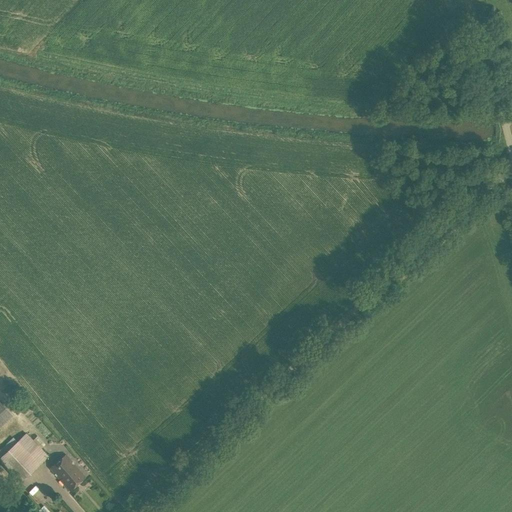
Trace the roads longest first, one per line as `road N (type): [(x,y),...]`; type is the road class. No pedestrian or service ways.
road 1 (unclassified): [(142,511),(490,183),(511,172)]
road 2 (unclassified): [(511,146),(469,0)]
